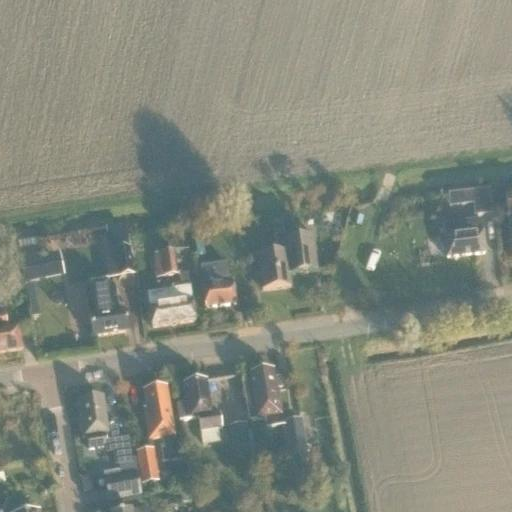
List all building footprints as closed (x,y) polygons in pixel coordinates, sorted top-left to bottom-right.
[(491,188),(460,192),(462,205),(474,203),(475,215),(494,213),(491,188)] [(342,234),(341,214),(320,215),(322,235),(342,234)] [(283,237),(281,225),(280,218),(272,219),(276,255),(257,257),(262,293),(290,289),(289,277),(284,238),(283,237)] [(291,224),(281,225),(283,237),(284,238),(289,277),(316,274),(312,238),(293,241),(291,224)] [(100,243),(106,280),(133,276),(126,227),(105,230),(107,242),(100,243)] [(485,255),(482,227),(443,232),(447,260),(485,255)] [(178,277),(174,254),(173,243),(171,233),(151,236),(132,239),(133,247),(152,244),(154,257),(156,269),(155,270),(155,273),(156,280),(178,277)] [(205,256),(203,239),(194,240),(196,258),(205,256)] [(24,286),(64,277),(59,254),(19,263),(24,286)] [(10,288),(22,286),(18,260),(0,262),(0,273),(7,272),(10,288)] [(229,279),(228,267),(200,271),(205,310),(235,306),(232,279),(229,279)] [(85,294),(93,339),(128,334),(125,312),(117,313),(113,289),(85,294)] [(190,289),(180,290),(146,295),(152,330),(195,323),(190,289)] [(1,315),(0,308),(0,307),(0,355),(21,352),(17,329),(7,331),(4,315),(1,315)] [(251,384),(243,386),(248,421),(257,420),(257,422),(282,418),(278,392),(276,392),(273,372),(250,376),(251,384)] [(212,417),(206,383),(183,387),(186,406),(178,408),(180,423),(198,420),(200,433),(222,430),(220,416),(212,417)] [(172,463),(184,461),(180,436),(173,437),(166,389),(143,393),(146,411),(144,411),(149,442),(161,440),(163,450),(170,449),(172,463)] [(103,399),(79,403),(82,425),(80,425),(82,440),(87,439),(89,452),(106,449),(106,450),(106,454),(106,455),(107,457),(113,457),(115,471),(131,468),(127,442),(118,444),(115,426),(107,428),(107,427),(107,426),(106,419),(103,399)] [(307,462),(301,421),(282,424),(288,465),(307,462)] [(251,456),(246,425),(230,428),(235,459),(251,456)] [(158,483),(153,451),(136,453),(141,486),(158,483)] [(141,497),(136,472),(103,478),(108,504),(141,497)]
